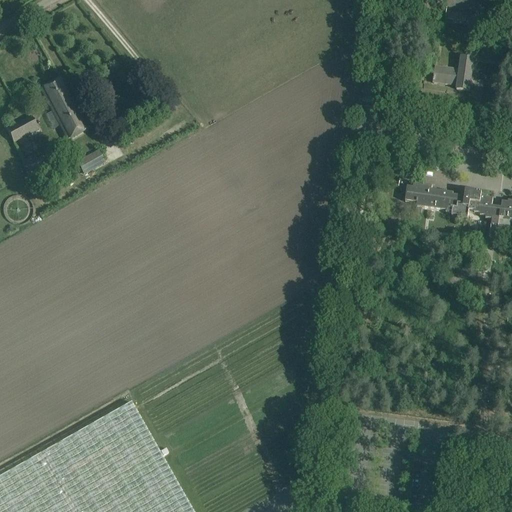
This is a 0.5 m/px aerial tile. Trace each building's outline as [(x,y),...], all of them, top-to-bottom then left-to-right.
[(447,0),(446,8),(481,12),(482,0),(447,0)] [(459,71),(435,68),(433,84),(449,86),(449,85),(457,86),(456,91),(467,92),(470,74),(472,74),(474,61),(461,59),(459,71)] [(87,130),(69,97),(60,79),(40,90),(49,108),(67,141),(87,130)] [(13,144),(38,131),(31,117),(6,131),(13,144)] [(84,175),(105,163),(99,153),(78,164),(84,175)] [(34,156),(23,161),(31,178),(38,175),(40,179),(52,173),(43,157),(36,161),(34,156)] [(492,221),(492,225),(489,240),(507,243),(510,221),(511,221),(511,202),(508,202),(508,204),(502,203),(501,209),(492,208),(493,200),(487,199),(487,197),(481,196),(482,194),(465,192),(464,200),(459,199),(459,197),(453,197),(453,195),(432,192),(432,188),(414,185),(413,189),(407,188),(405,203),(417,204),(416,208),(422,209),(426,210),(446,213),(446,215),(452,215),(452,217),(457,218),(457,220),(468,222),(469,212),(474,212),(474,214),(480,215),(480,217),(486,218),(486,220),(492,221)] [(96,210),(100,207),(93,195),(78,203),(85,215),(95,209),(96,210)] [(486,256),(466,253),(465,263),(484,266),(486,256)] [(351,408),(362,410),(363,403),(352,401),(351,408)] [(192,511),(131,404),(0,477),(0,511),(192,511)] [(259,511),(271,507),(266,497),(233,511),(259,511)]
